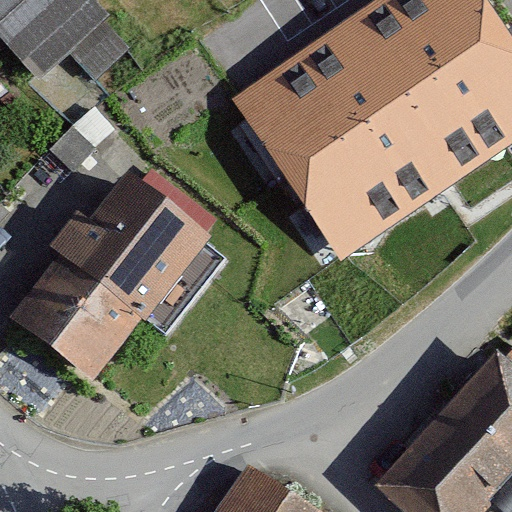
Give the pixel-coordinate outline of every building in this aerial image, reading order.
[(0,0),(0,25),(22,52),(86,0),(0,0)] [(511,143),(511,58),(472,0),(396,0),(242,103),(344,255),(511,143)] [(237,244),(147,166),(20,312),(110,390),(237,244)] [(483,511),(511,480),(511,377),(498,364),(383,491),(405,511),(483,511)] [(334,511),(254,462),(221,511),(334,511)]
